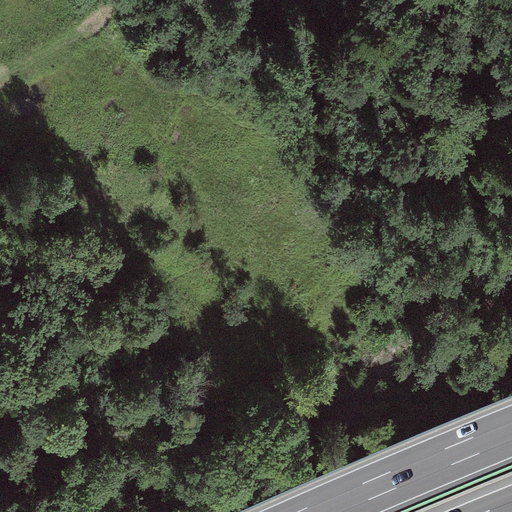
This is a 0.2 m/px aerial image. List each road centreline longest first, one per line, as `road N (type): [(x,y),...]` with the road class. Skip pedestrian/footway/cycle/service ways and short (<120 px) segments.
road 1 (track): [(0,432),(127,418),(209,452),(324,429),(374,357),(457,332),(511,253)]
road 2 (motorway): [(511,432),(323,511)]
